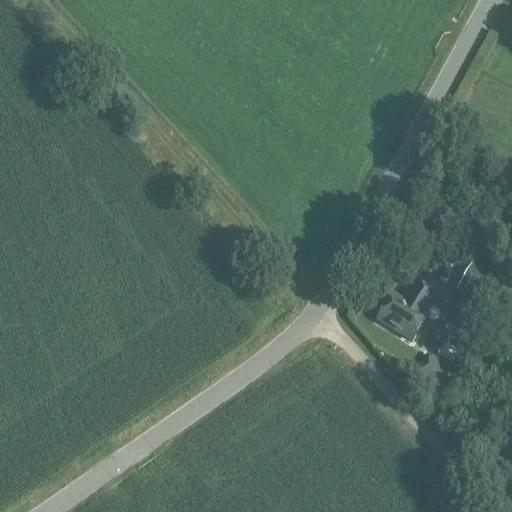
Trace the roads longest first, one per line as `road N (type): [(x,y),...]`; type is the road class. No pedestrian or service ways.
road 1 (unclassified): [(42,511),(266,356),(320,307),(496,0)]
road 2 (track): [(39,0),(496,511)]
